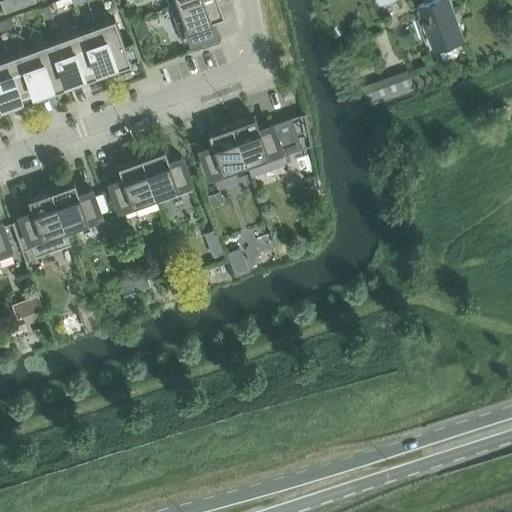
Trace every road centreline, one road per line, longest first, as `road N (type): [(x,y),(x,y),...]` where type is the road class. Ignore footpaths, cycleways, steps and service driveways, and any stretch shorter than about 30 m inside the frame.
road 1 (primary): [(511,412),(175,511)]
road 2 (residential): [(0,158),(240,70),(256,40),(248,0)]
road 3 (primary): [(284,511),(511,438)]
